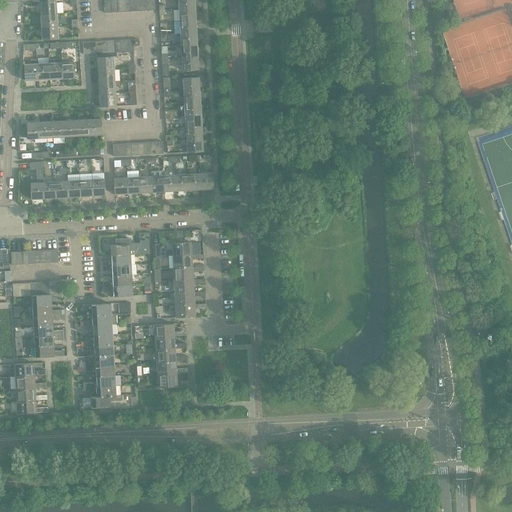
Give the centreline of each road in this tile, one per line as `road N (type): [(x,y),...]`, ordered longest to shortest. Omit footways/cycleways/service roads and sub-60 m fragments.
road 1 (secondary): [(0,443),(439,415)]
road 2 (secondary): [(402,0),(439,415)]
road 3 (secondary): [(457,405),(424,168),(412,0)]
road 4 (residential): [(108,129),(153,127),(147,23),(99,26),(97,0)]
road 5 (residential): [(247,214),(234,0)]
road 6 (unclassified): [(3,229),(13,19)]
road 7 (residential): [(75,225),(247,214)]
